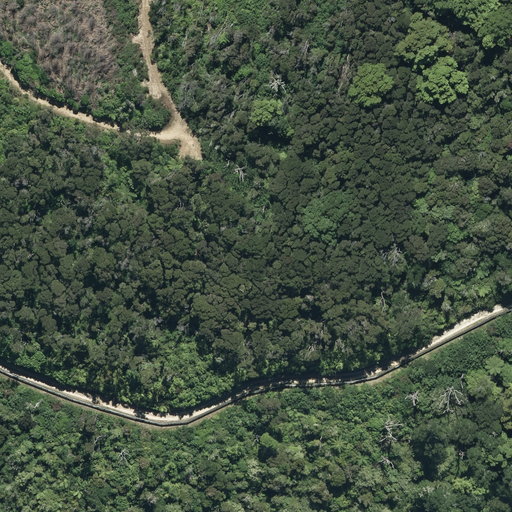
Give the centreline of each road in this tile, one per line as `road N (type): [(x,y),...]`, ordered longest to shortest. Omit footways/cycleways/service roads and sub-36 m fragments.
road 1 (track): [(0,362),(146,413),(185,414),(258,383),(362,373),(511,302)]
road 2 (track): [(0,59),(33,96),(82,117),(149,134),(176,124)]
road 3 (track): [(146,0),(147,40),(176,124)]
